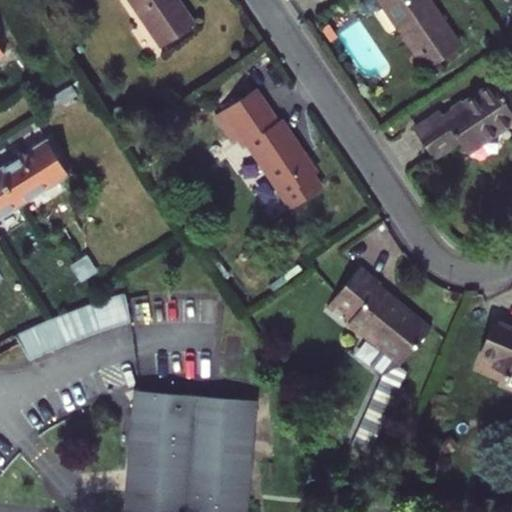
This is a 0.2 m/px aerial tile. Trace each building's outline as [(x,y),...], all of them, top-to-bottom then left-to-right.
[(134,0),(165,43),(193,24),(176,0),(134,0)] [(198,20),(184,0),(176,0),(193,24),(198,20)] [(391,0),(394,3),(397,0),(413,22),(408,25),(436,65),(471,41),(441,0),(391,0)] [(394,3),(408,25),(413,22),(397,0),(394,3)] [(0,58),(12,51),(0,32),(0,58)] [(67,101),(83,91),(78,83),(62,93),(67,101)] [(283,118),(261,85),(221,111),(236,133),(244,127),(271,168),(274,166),(289,188),(286,190),(294,202),(325,182),(317,170),(321,167),(310,151),(306,154),(301,147),(306,144),(286,115),(283,118)] [(511,109),(496,85),(448,118),(440,123),(436,118),(418,130),(438,160),(464,142),(471,153),(511,125),(511,109)] [(444,112),(436,118),(440,123),(448,118),(444,112)] [(54,137),(5,168),(26,203),(76,172),(54,137)] [(310,151),(306,144),(301,147),(306,154),(310,151)] [(5,168),(0,171),(0,219),(26,203),(5,168)] [(94,250),(87,254),(97,271),(104,266),(94,250)] [(97,271),(87,254),(80,258),(90,275),(97,271)] [(361,312),(357,317),(356,318),(370,331),(372,328),(389,344),(375,358),(387,368),(410,363),(406,359),(436,328),(404,299),(402,300),(388,286),(393,281),(371,261),(336,300),(340,304),(346,298),(355,307),(361,312)] [(105,296),(86,303),(77,306),(63,311),(50,318),(37,324),(24,332),(11,339),(25,359),(49,348),(74,337),(99,328),(124,320),(119,292),(105,296)] [(361,312),(355,307),(351,311),(357,317),(361,312)] [(504,325),(499,323),(488,351),(506,358),(502,366),(511,369),(511,324),(505,322),(504,325)] [(410,363),(387,368),(372,448),(392,451),(410,363)] [(152,390),(146,389),(135,511),(147,511),(145,509),(143,503),(144,500),(145,498),(148,495),(150,492),(153,491),(156,490),(159,489),(162,489),(161,470),(158,470),(156,469),(153,467),(151,465),(149,462),(148,460),(146,457),(146,453),(152,390)] [(194,405),(195,394),(152,390),(146,453),(146,457),(148,460),(149,462),(151,465),(153,467),(156,469),(158,470),(161,470),(162,489),(159,489),(156,490),(153,491),(150,492),(148,495),(145,498),(144,500),(143,503),(145,509),(147,511),(253,511),(255,499),(243,498),(244,491),(241,490),(240,459),(250,459),(247,403),(194,405)] [(255,499),(264,400),(195,394),(194,405),(247,403),(250,459),(240,459),(241,490),(244,491),(243,498),(255,499)]
